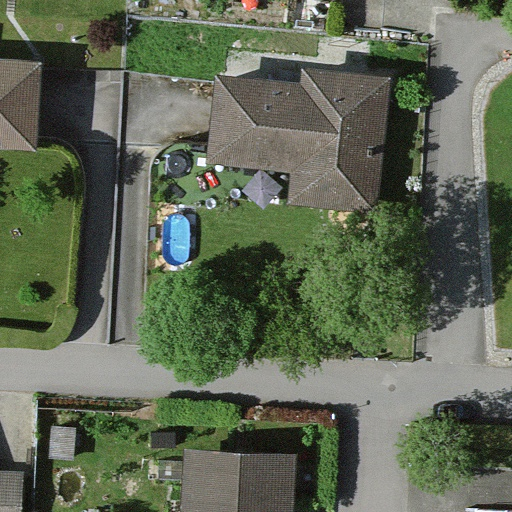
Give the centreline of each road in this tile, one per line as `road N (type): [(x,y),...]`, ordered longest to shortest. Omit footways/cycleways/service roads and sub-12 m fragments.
road 1 (residential): [(382,387),(0,364)]
road 2 (residential): [(511,394),(382,387)]
road 3 (residential): [(374,511),(382,387)]
